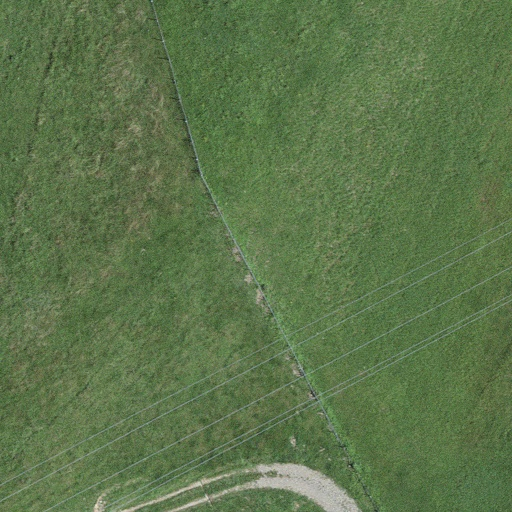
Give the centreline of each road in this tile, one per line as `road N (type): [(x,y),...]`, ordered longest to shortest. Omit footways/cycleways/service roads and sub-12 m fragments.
road 1 (track): [(0,281),(14,234),(22,149),(12,26),(21,0)]
road 2 (track): [(348,511),(299,482),(232,491),(186,511)]
